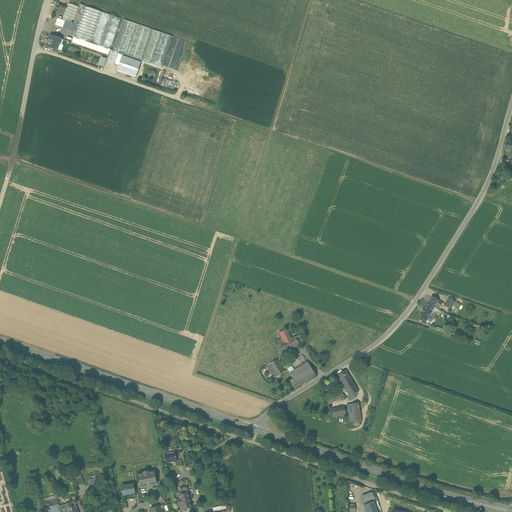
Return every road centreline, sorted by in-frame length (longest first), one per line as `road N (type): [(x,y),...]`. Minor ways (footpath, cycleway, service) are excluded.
road 1 (track): [(277,404),(194,374),(311,0)]
road 2 (track): [(34,48),(477,202)]
road 3 (track): [(417,299),(0,155)]
road 4 (unclassified): [(257,430),(281,401),(387,334),(417,299),(477,202),(511,101)]
road 5 (secondary): [(0,340),(257,430)]
road 6 (secondary): [(257,430),(511,511)]
road 7 (unclassified): [(46,0),(0,201)]
road 8 (unknown): [(281,401),(293,419),(365,445),(377,424),(367,394)]
